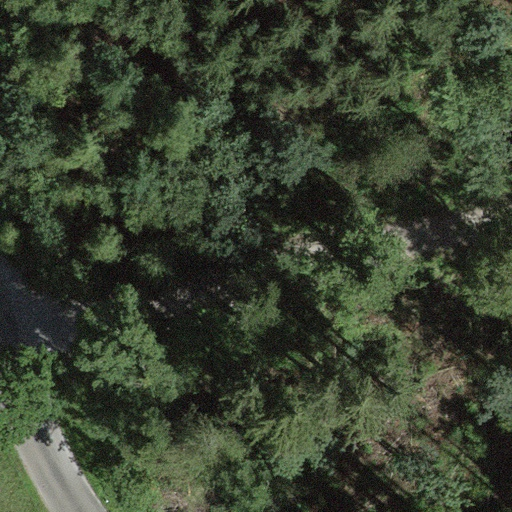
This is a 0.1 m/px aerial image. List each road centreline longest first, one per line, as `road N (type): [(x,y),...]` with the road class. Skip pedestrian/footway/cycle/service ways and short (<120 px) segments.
road 1 (track): [(511,214),(464,219),(0,347)]
road 2 (tertiary): [(0,348),(25,412),(85,511)]
